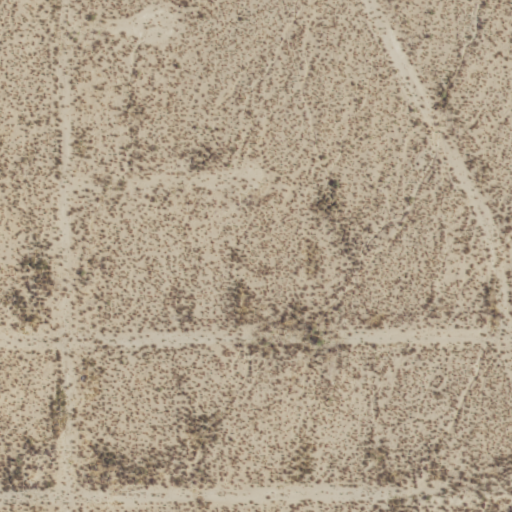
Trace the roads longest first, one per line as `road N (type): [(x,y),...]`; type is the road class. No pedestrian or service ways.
road 1 (track): [(511,332),(0,338)]
road 2 (track): [(68,511),(66,0)]
road 3 (track): [(0,492),(511,490)]
road 4 (track): [(511,357),(489,218),(370,0)]
road 5 (track): [(253,184),(67,179)]
